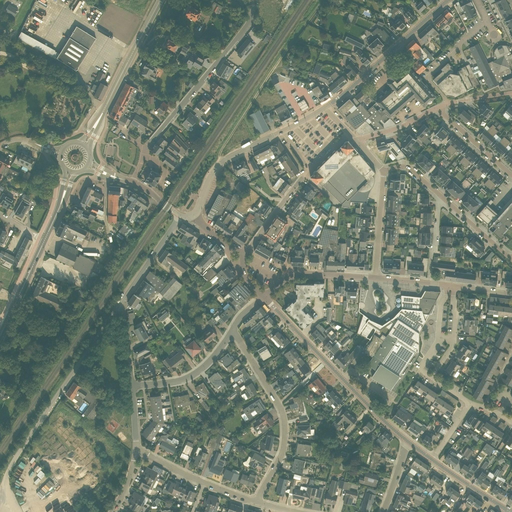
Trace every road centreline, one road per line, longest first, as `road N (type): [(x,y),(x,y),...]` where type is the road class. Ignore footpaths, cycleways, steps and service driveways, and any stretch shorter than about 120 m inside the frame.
road 1 (unclassified): [(3,504),(11,465),(116,308)]
road 2 (tertiary): [(409,442),(264,296)]
road 3 (track): [(324,0),(219,152),(222,162)]
road 4 (residential): [(255,502),(284,448),(284,420),(232,330)]
road 5 (residential): [(144,149),(244,31),(253,4)]
road 6 (tertiary): [(194,214),(222,162),(324,108)]
road 7 (tertiary): [(324,108),(447,0)]
road 8 (residential): [(383,172),(408,167),(511,259)]
road 9 (residential): [(255,502),(136,449)]
road 10 (secondary): [(103,110),(160,0)]
road 11 (residential): [(131,385),(189,376),(232,330)]
